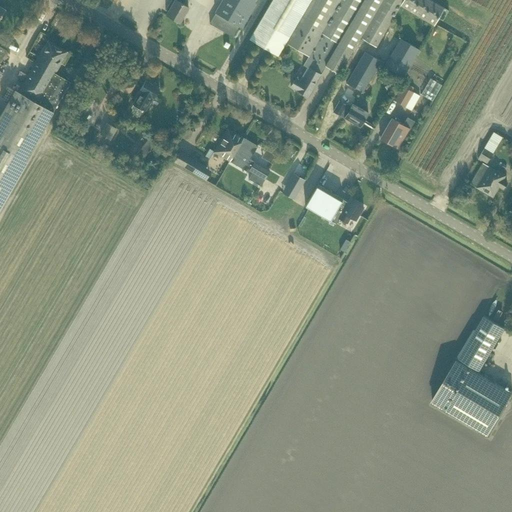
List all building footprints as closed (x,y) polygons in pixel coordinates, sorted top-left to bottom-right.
[(239,26),(240,26),(255,0),(171,0),(166,9),(169,11),(167,15),(180,22),(189,7),(183,4),(185,0),(222,0),(215,12),(216,13),(210,23),(233,36),(239,26)] [(272,0),(249,39),(277,55),(285,42),(309,56),(304,65),(307,67),(300,80),(295,77),(290,86),(296,90),(308,97),(322,74),(321,74),(326,66),(339,74),(360,37),(377,46),(400,6),(434,25),(445,7),(432,0),(272,0)] [(475,27),(478,20),(461,12),(458,18),(475,27)] [(452,28),(466,35),(469,29),(455,22),(452,28)] [(478,25),(473,38),(478,40),(483,27),(478,25)] [(0,62),(7,50),(11,44),(0,37),(0,62)] [(420,49),(400,38),(384,66),(403,77),(420,49)] [(47,68),(59,47),(47,40),(36,61),(47,68)] [(65,65),(71,54),(59,47),(47,68),(57,73),(62,63),(65,65)] [(347,82),(363,92),(381,62),(364,52),(347,82)] [(436,66),(440,60),(431,53),(427,59),(436,66)] [(0,204),(71,82),(57,73),(47,68),(36,61),(19,91),(14,89),(0,114),(0,204)] [(391,76),(383,81),(387,89),(396,84),(391,76)] [(441,100),(451,83),(439,77),(429,93),(441,100)] [(132,104),(146,112),(153,98),(154,98),(160,88),(146,80),(132,104)] [(407,82),(405,87),(412,91),(414,86),(407,82)] [(403,85),(394,100),(406,107),(414,92),(412,91),(405,87),(403,85)] [(341,116),(344,118),(361,127),(369,113),(358,107),(360,103),(355,99),(350,107),(339,101),(333,111),(341,116)] [(78,100),(76,105),(85,110),(88,106),(78,100)] [(398,149),(410,129),(415,121),(408,117),(403,125),(392,118),(380,138),(398,149)] [(111,139),(117,129),(107,123),(101,133),(111,139)] [(229,161),(243,137),(228,128),(214,152),(229,161)] [(504,137),(494,131),(484,148),(478,158),(487,163),(504,137)] [(150,137),(135,156),(141,161),(156,142),(150,137)] [(257,146),(243,137),(229,161),(251,174),(249,179),(261,186),(270,171),(255,161),(250,158),(257,146)] [(211,171),(206,167),(206,166),(180,151),(174,162),(206,180),(211,171)] [(495,169),(489,166),(482,162),(470,183),(476,187),(493,197),(499,187),(504,189),(508,182),(504,180),(506,175),(495,168),(495,169)] [(228,182),(245,192),(251,182),(229,169),(224,177),(229,180),(228,182)] [(293,173),(282,191),(293,198),(304,179),(293,173)] [(350,198),(343,210),(338,207),(343,199),(318,184),(305,206),(336,224),(339,218),(348,223),(351,218),(356,221),(364,207),(350,198)] [(480,371),(506,328),(484,315),(459,358),(480,371)] [(488,435),(511,395),(511,392),(457,359),(432,401),(488,435)]
